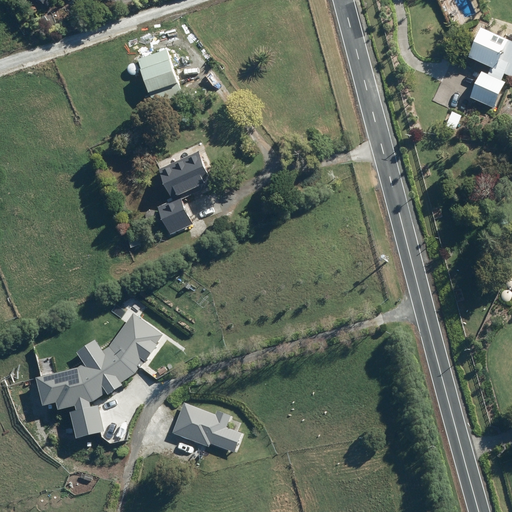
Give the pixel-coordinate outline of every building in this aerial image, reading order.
[(187,28),(179,33),(190,49),(198,44),(187,28)] [(508,74),(511,76),(511,40),(488,29),(474,58),(494,67),(491,74),(486,72),(474,97),(498,108),(510,83),(505,80),(508,74)] [(184,92),(168,47),(137,58),(153,102),(184,92)] [(465,116),(455,111),(448,127),(458,131),(465,116)] [(202,153),(158,172),(170,199),(214,180),(202,153)] [(191,223),(179,199),(157,210),(168,234),(191,223)] [(510,301),(511,296),(511,267),(500,297),(510,301)] [(87,365),(39,377),(47,408),(61,404),(63,411),(72,409),(80,441),(114,432),(106,400),(143,375),(171,334),(136,310),(111,346),(107,349),(100,338),(78,353),(87,365)]
